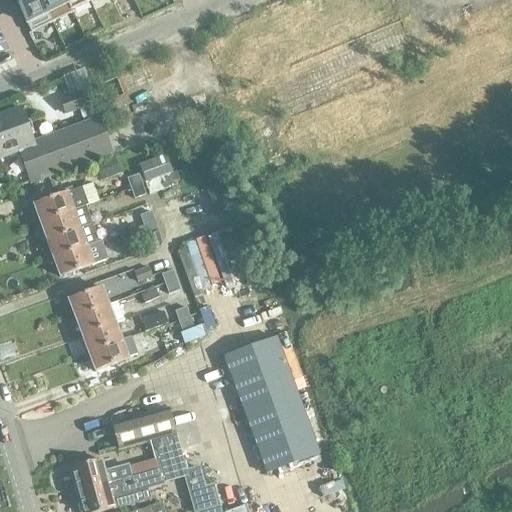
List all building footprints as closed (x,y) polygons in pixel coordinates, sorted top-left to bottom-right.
[(40,0),(14,0),(31,33),(52,23),(40,0)] [(66,0),(40,0),(52,23),(74,13),(72,10),(66,0)] [(89,0),(66,0),(72,10),(90,2),(89,0)] [(64,74),(70,94),(92,87),(86,67),(64,74)] [(61,101),(67,114),(94,105),(89,91),(61,101)] [(35,146),(19,151),(31,184),(110,155),(111,157),(213,119),(204,93),(103,130),(99,119),(33,142),(35,146)] [(35,146),(33,142),(21,109),(0,116),(0,158),(19,151),(35,146)] [(165,154),(138,164),(145,183),(172,173),(165,154)] [(114,158),(95,166),(101,182),(121,174),(114,158)] [(142,186),(139,176),(126,180),(130,190),(142,186)] [(39,223),(84,207),(97,202),(90,184),(33,205),(39,223)] [(224,187),(207,193),(212,209),(230,203),(224,187)] [(84,207),(39,223),(46,241),(90,225),(84,207)] [(140,216),(147,237),(158,232),(151,212),(140,216)] [(46,241),(52,259),(97,243),(90,225),(46,241)] [(103,261),(97,243),(52,259),(59,277),(103,261)] [(148,267),(133,273),(137,283),(152,278),(148,267)] [(176,281),(173,271),(161,276),(164,285),(176,281)] [(180,291),(176,281),(164,285),(168,295),(180,291)] [(67,299),(74,317),(107,305),(100,287),(67,299)] [(155,290),(141,296),(144,304),(159,298),(155,290)] [(107,305),(74,317),(81,335),(113,323),(125,319),(118,301),(107,305)] [(190,318),(186,308),(175,312),(179,322),(190,318)] [(163,312),(141,319),(146,332),(167,325),(163,312)] [(193,327),(190,318),(179,322),(182,331),(193,327)] [(87,353),(120,341),(113,323),(81,335),(87,353)] [(203,325),(180,333),(184,345),(207,336),(203,325)] [(131,337),(120,341),(87,353),(94,371),(138,355),(131,337)] [(319,456),(275,339),(223,359),(266,475),(319,456)] [(152,414),(112,425),(119,450),(150,441),(155,460),(158,471),(162,483),(184,476),(189,475),(188,471),(185,461),(182,462),(167,410),(152,414)] [(71,473),(70,476),(71,481),(74,482),(76,493),(158,471),(155,460),(128,468),(127,466),(104,473),(101,461),(70,469),(71,473)] [(189,475),(184,476),(189,494),(207,489),(206,488),(204,489),(198,468),(188,471),(189,475)] [(158,471),(76,493),(80,504),(79,507),(80,511),(79,511),(103,511),(132,504),(129,494),(162,485),(162,483),(158,471)] [(214,492),(191,499),(194,511),(195,511),(218,505),(214,492)]
